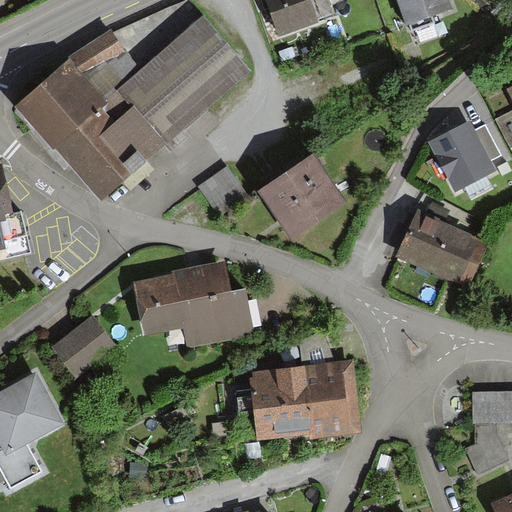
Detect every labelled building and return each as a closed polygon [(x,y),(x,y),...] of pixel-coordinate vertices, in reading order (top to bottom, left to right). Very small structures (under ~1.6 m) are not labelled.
[(319,0),(271,0),(282,32),(325,17),(319,0)] [(440,0),(396,0),(405,26),(445,13),(440,0)] [(109,24),(18,96),(53,139),(57,136),(99,189),(249,70),(200,8),(137,58),(109,24)] [(469,125),(431,145),(455,190),(493,170),(469,125)] [(346,192),(316,143),(258,178),(289,227),(346,192)] [(6,160),(0,161),(0,259),(32,254),(25,211),(15,213),(6,160)] [(233,166),(203,185),(221,213),(251,195),(233,166)] [(488,242),(418,212),(398,260),(467,289),(488,242)] [(236,267),(136,279),(142,329),(181,324),(183,343),(245,336),(236,267)] [(114,339),(91,308),(54,335),(77,366),(114,339)] [(247,392),(251,436),(358,427),(354,376),(307,380),(305,366),(273,369),(274,390),(247,392)] [(0,494),(44,473),(29,441),(63,423),(38,375),(0,395),(0,494)] [(511,384),(472,383),(471,413),(460,421),(475,465),(507,451),(491,415),(511,416),(511,384)] [(497,511),(511,511),(511,495),(494,503),(497,511)]
